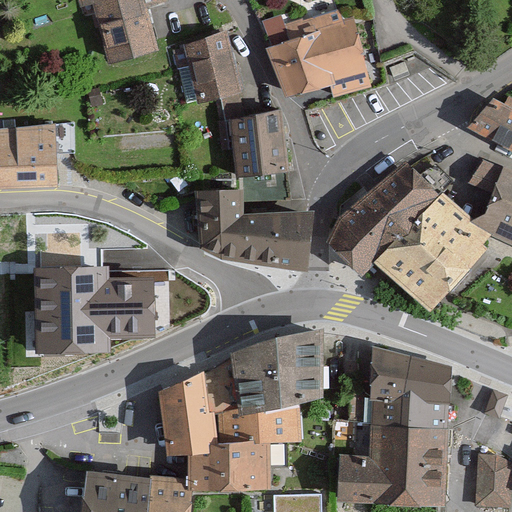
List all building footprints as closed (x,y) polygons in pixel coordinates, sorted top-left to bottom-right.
[(155,0),(71,0),(74,11),(82,9),(93,62),(145,50),(136,9),(156,4),(155,0)] [(339,19),(252,48),(269,98),(319,81),(324,97),(361,85),(339,19)] [(217,34),(169,44),(181,104),(229,94),(217,34)] [(511,114),(481,96),(462,127),(511,158),(511,114)] [(278,110),(214,117),(220,179),(285,172),(278,110)] [(55,123),(0,129),(0,187),(58,187),(55,123)] [(406,165),(343,217),(335,238),(366,270),(375,262),(431,306),(485,238),(406,165)] [(511,173),(491,165),(467,222),(511,240),(511,173)] [(237,192),(199,192),(203,246),(228,258),(303,268),(311,213),(243,218),(237,192)] [(108,267),(34,269),(35,355),(111,353),(111,339),(155,338),(154,279),(108,280),(108,267)] [(204,372),(160,391),(168,454),(189,453),(192,482),(270,487),(270,442),(301,439),(301,403),(322,397),(322,338),(232,357),(238,408),(218,413),(206,411),(204,372)] [(446,367),(359,350),(350,390),(438,408),(446,367)] [(511,399),(497,395),(490,415),(511,422),(511,399)] [(438,408),(363,399),(359,453),(327,450),(323,499),(430,507),(438,408)] [(511,456),(473,454),(471,504),(509,506),(511,456)] [(145,511),(149,478),(88,471),(83,511),(145,511)] [(189,511),(192,482),(149,478),(145,511),(189,511)]
